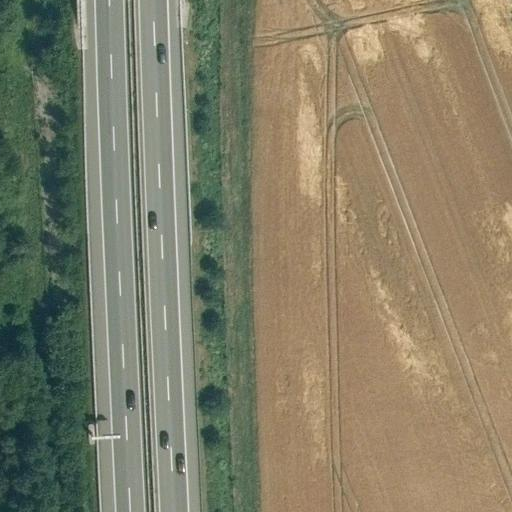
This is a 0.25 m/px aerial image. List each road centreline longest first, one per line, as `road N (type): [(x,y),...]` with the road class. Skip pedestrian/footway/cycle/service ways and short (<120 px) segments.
road 1 (motorway): [(107,0),(131,511)]
road 2 (motorway): [(174,511),(152,0)]
